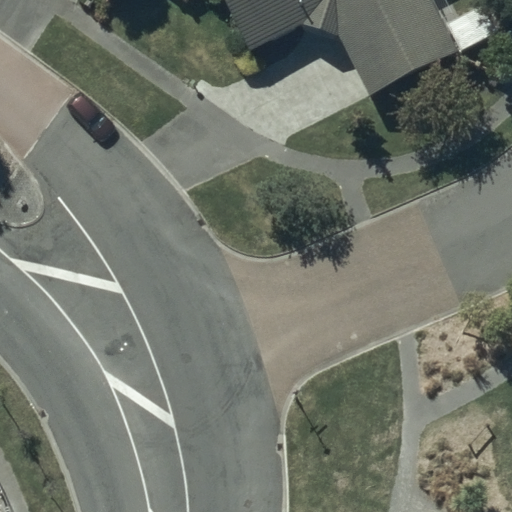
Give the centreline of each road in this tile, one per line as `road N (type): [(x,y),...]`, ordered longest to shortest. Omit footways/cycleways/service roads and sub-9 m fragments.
road 1 (residential): [(133,367),(511,230)]
road 2 (residential): [(0,199),(133,367)]
road 3 (residential): [(133,367),(166,424),(185,487),(182,511)]
